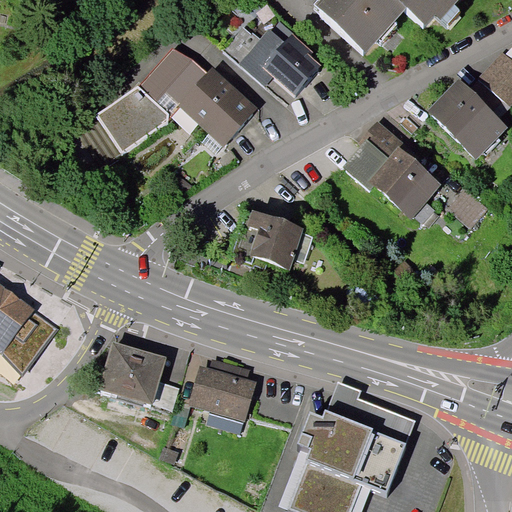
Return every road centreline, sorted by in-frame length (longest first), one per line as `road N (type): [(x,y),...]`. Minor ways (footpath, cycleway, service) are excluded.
road 1 (residential): [(511,28),(269,159),(145,253),(129,284)]
road 2 (primary): [(403,368),(129,284)]
road 3 (residential): [(0,423),(34,416),(76,376),(129,284)]
road 4 (primary): [(0,212),(129,284)]
